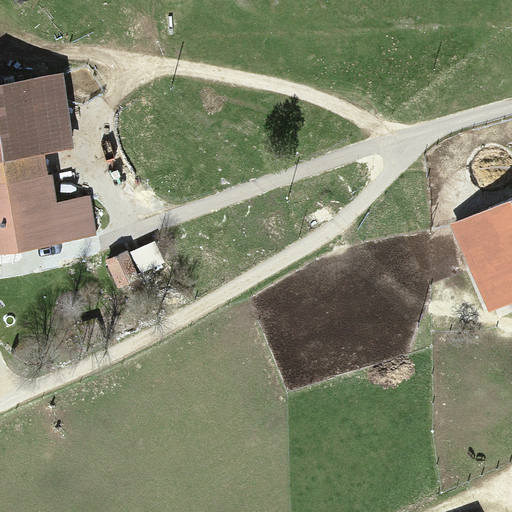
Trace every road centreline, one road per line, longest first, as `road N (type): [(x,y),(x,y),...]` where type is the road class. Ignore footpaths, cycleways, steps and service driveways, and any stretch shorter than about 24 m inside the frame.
road 1 (track): [(0,268),(65,257),(396,143),(317,97),(261,81),(73,50),(0,53)]
road 2 (track): [(8,399),(215,301),(329,233),(378,185),(396,143),(511,107)]
